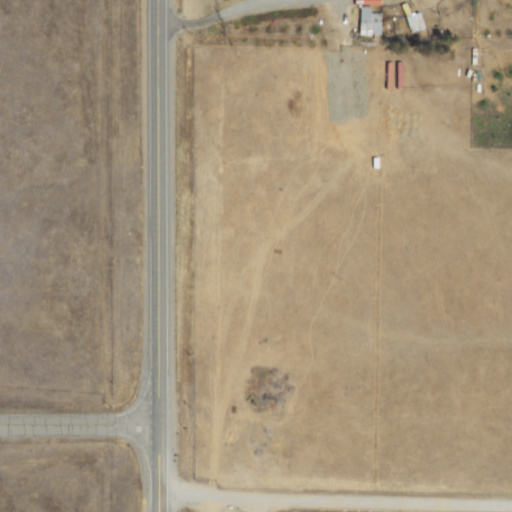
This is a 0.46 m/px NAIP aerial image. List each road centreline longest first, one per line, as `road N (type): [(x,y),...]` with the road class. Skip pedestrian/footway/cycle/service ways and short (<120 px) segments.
road 1 (tertiary): [(157,511),(154,0)]
road 2 (residential): [(511,506),(259,504),(157,486)]
road 3 (tertiary): [(157,427),(0,426)]
